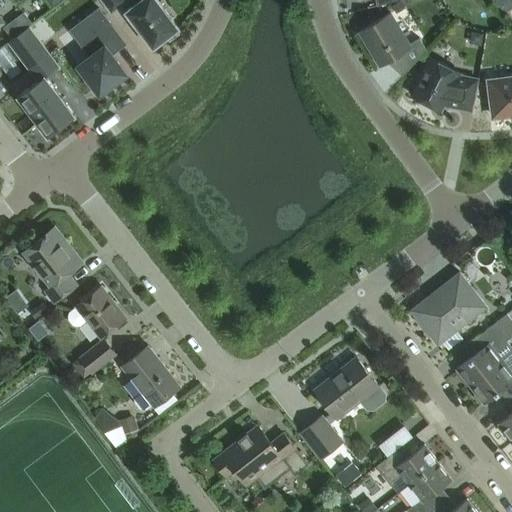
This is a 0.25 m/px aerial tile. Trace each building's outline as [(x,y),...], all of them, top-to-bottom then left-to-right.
[(104,0),(112,10),(125,0),(104,0)] [(170,39),(177,34),(176,29),(178,27),(157,0),(141,0),(127,11),(153,46),(165,37),(170,39)] [(112,53),(126,43),(99,7),(70,29),(84,47),(85,46),(91,54),(78,64),(100,93),(102,91),(104,94),(115,85),(113,83),(127,73),(112,53)] [(409,43),(390,12),(359,30),(380,65),(387,61),(403,75),(426,49),(419,37),(409,43)] [(48,136),(75,115),(46,76),(59,66),(28,26),(9,41),(38,80),(18,95),(48,136)] [(480,44),(482,32),(471,30),(469,38),(473,43),(480,44)] [(471,109),(475,90),(477,78),(458,74),(459,71),(432,57),(412,95),(439,109),(445,98),(458,101),(457,107),(471,109)] [(511,76),(489,80),(491,96),(493,116),(511,113),(511,76)] [(495,243),(508,235),(501,223),(488,231),(495,243)] [(55,301),(61,296),(77,284),(68,273),(78,265),(62,245),(66,241),(54,226),(23,251),(35,267),(51,286),(45,290),(55,301)] [(438,344),(487,306),(459,271),(411,309),(438,344)] [(108,330),(123,318),(114,305),(115,304),(101,285),(85,298),(76,305),(77,305),(69,311),(68,315),(68,319),(73,324),(76,325),(80,325),(88,320),(101,336),(108,330)] [(458,369),(455,371),(461,378),(463,376),(470,385),(503,360),(494,349),(506,340),(504,337),(511,331),(511,319),(507,313),(485,330),(492,340),(472,355),(456,367),(458,369)] [(92,371),(115,352),(104,338),(81,357),(92,371)] [(148,345),(122,365),(142,390),(135,395),(135,401),(140,407),(146,408),(152,403),(154,405),(160,413),(178,399),(171,391),(179,385),(148,345)] [(384,400),(385,394),(378,385),(356,356),(315,389),(337,417),(359,400),(365,407),(373,408),(384,400)] [(503,360),(470,385),(476,393),(474,395),(479,402),(482,400),(483,402),(511,380),(511,368),(510,370),(503,360)] [(451,404),(457,399),(443,381),(437,386),(451,404)] [(511,394),(508,398),(511,404),(511,410),(498,421),(511,438),(511,394)] [(419,403),(394,425),(404,435),(429,413),(419,403)] [(321,457),(325,454),(342,440),(322,415),(301,432),(321,457)] [(222,452),(213,458),(216,462),(227,475),(235,469),(247,484),(257,476),(265,486),(289,467),(294,473),(307,464),(283,432),(282,433),(271,441),(263,431),(258,435),(253,428),(222,452)] [(438,461),(424,443),(407,456),(399,447),(384,459),(376,465),(390,482),(402,473),(409,483),(438,461)] [(406,509),(402,511),(428,511),(442,501),(435,492),(452,479),(438,461),(409,483),(421,498),(411,505),(406,509)] [(336,510),(349,500),(342,491),(330,501),(336,510)] [(364,511),(368,511),(377,506),(368,495),(358,502),(364,511)] [(477,511),(466,497),(450,511),(442,501),(428,511),(477,511)]
